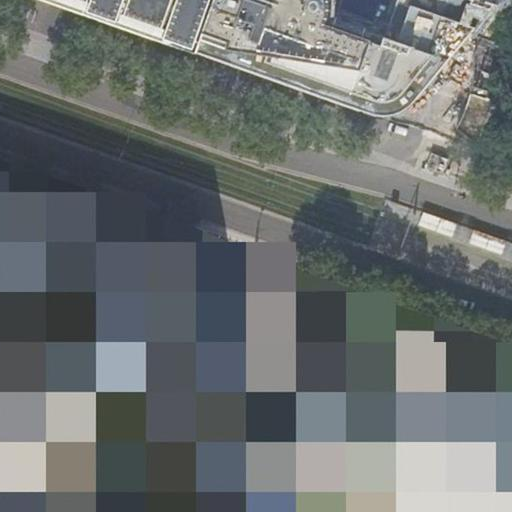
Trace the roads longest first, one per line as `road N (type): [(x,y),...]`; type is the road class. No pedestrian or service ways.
road 1 (primary): [(0,133),(511,318)]
road 2 (primary): [(511,224),(278,156),(0,58)]
